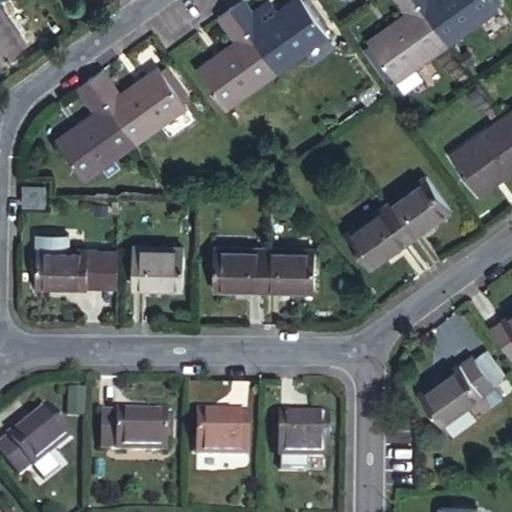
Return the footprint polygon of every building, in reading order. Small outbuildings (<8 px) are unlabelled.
[(236,0),(224,9),(272,72),(322,36),(294,0),(258,26),(237,0),(236,0)] [(363,42),(392,80),(441,44),(409,0),(387,0),(399,15),(363,42)] [(409,0),(441,44),(491,8),(484,0),(409,0)] [(0,63),(27,43),(0,7),(0,63)] [(193,76),(219,110),(272,72),(224,9),(208,20),(229,48),(193,76)] [(133,147),(183,111),(156,73),(122,98),(103,72),(88,83),(133,147)] [(82,184),(133,147),(88,83),(73,94),(91,119),(55,148),(82,184)] [(511,101),(493,115),(511,140),(511,101)] [(511,140),(493,115),(446,149),(476,190),(508,167),(511,172),(511,140)] [(417,177),(381,203),(404,235),(441,209),(417,177)] [(38,183),(19,183),(19,213),(37,213),(38,183)] [(381,203),(338,234),(363,264),(404,235),(381,203)] [(33,252),(58,253),(59,236),(34,235),(33,252)] [(127,248),(126,289),(174,290),(176,249),(127,248)] [(204,290),(259,291),(260,250),(207,249),(204,290)] [(259,291),(305,292),(307,252),(260,250),(259,291)] [(58,253),(33,252),(32,287),(94,287),(94,255),(58,253)] [(511,309),(482,332),(501,357),(511,349),(511,309)] [(491,390),(501,383),(482,358),(472,366),(468,361),(418,399),(440,429),(477,401),(491,390)] [(502,406),(491,390),(477,401),(489,417),(502,406)] [(84,391),(66,391),(66,416),(83,416),(84,391)] [(0,439),(0,441),(21,466),(71,426),(49,401),(0,439)] [(103,414),(102,448),(168,450),(170,415),(103,414)] [(199,416),(198,456),(248,457),(250,418),(199,416)] [(280,418),(278,460),(281,460),(281,474),(308,474),(309,461),(331,461),(333,419),(280,418)]
